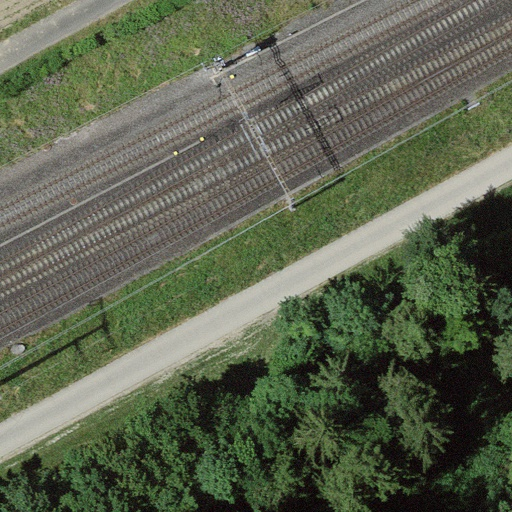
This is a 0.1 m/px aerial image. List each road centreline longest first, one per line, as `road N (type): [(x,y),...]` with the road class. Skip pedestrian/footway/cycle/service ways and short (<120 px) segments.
road 1 (track): [(0,446),(511,169)]
road 2 (track): [(112,0),(0,63)]
